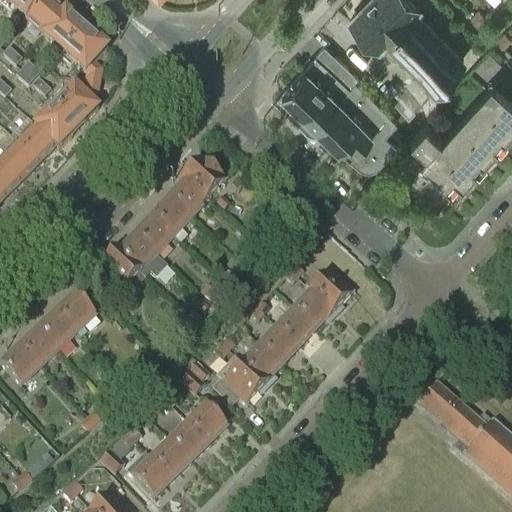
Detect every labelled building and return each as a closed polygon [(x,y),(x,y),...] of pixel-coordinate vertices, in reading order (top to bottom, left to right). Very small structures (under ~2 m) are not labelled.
[(0,0),(0,7),(1,8),(8,0),(0,0)] [(8,0),(1,8),(11,18),(15,13),(25,21),(44,0),(8,0)] [(63,16),(44,0),(25,21),(43,38),(63,16)] [(383,44),(433,91),(464,58),(415,12),(419,7),(410,0),(368,0),(350,20),(379,48),(383,44)] [(485,16),(484,16),(478,10),(471,18),(478,24),(485,16)] [(63,16),(43,38),(54,48),(50,53),(60,62),(87,33),(66,14),(63,16)] [(87,78),(86,85),(99,86),(101,74),(93,67),(108,52),(87,33),(60,62),(70,71),(75,67),(87,78)] [(497,42),(504,48),(510,40),(505,34),(497,42)] [(358,77),(324,46),(281,93),(316,125),(356,80),(358,77)] [(4,58),(15,69),(21,63),(9,52),(4,58)] [(488,82),(502,65),(489,54),(474,71),(488,82)] [(17,79),(22,84),(34,72),(28,67),(17,79)] [(31,86),(38,79),(39,77),(34,72),(22,84),(28,89),(31,86)] [(52,93),(38,79),(31,86),(45,100),(52,93)] [(356,80),(316,125),(369,172),(401,136),(389,125),(397,117),(356,80)] [(0,95),(5,100),(11,94),(0,83),(0,95)] [(50,104),(78,132),(98,112),(90,105),(97,97),(99,86),(86,85),(85,91),(81,95),(74,89),(64,99),(59,95),(50,104)] [(416,145),(409,153),(418,161),(405,175),(436,203),(450,187),(446,184),(453,176),(462,184),(476,169),(473,166),(480,158),(483,161),(497,146),(494,142),(501,135),(504,138),(511,129),(511,100),(496,86),(446,141),(425,123),(411,138),(419,145),(417,146),(416,145)] [(58,152),(78,132),(50,104),(40,114),(45,119),(35,129),(55,150),(58,152)] [(55,150),(35,129),(18,146),(38,167),(55,150)] [(1,163),(22,184),(38,167),(18,146),(1,163)] [(201,162),(183,181),(208,203),(225,184),(201,162)] [(0,164),(0,195),(6,200),(22,184),(1,163),(0,164)] [(191,222),(208,203),(183,181),(178,187),(180,188),(168,201),(191,222)] [(168,201),(151,219),(174,240),(191,222),(168,201)] [(215,207),(223,214),(228,208),(220,201),(215,207)] [(311,235),(318,228),(303,215),(297,223),(311,235)] [(157,258),(174,240),(151,219),(134,238),(157,258)] [(115,254),(140,277),(145,282),(150,276),(156,281),(157,281),(160,283),(170,272),(167,270),(168,269),(157,258),(134,238),(122,250),(121,249),(115,254)] [(257,248),(265,255),(271,249),(263,242),(257,248)] [(259,261),(265,255),(257,248),(251,254),(259,261)] [(122,296),(140,277),(115,254),(98,273),(122,296)] [(247,275),(232,260),(224,268),(240,282),(247,275)] [(304,288),(310,294),(334,316),(352,298),(346,293),(356,282),(338,265),(334,270),(329,276),(328,275),(319,284),(314,279),(304,288)] [(290,274),(297,281),(303,275),(295,268),(290,274)] [(297,281),(290,274),(284,280),(292,287),(297,281)] [(222,285),(229,292),(235,286),(228,279),(222,285)] [(224,298),(229,292),(222,285),(216,291),(224,298)] [(223,302),(207,287),(198,296),(214,312),(223,302)] [(334,316),(310,294),(293,312),(315,333),(327,320),(329,322),(334,316)] [(56,315),(76,336),(95,318),(75,297),(56,315)] [(210,313),(197,300),(190,307),(203,320),(210,313)] [(261,305),(255,311),(262,318),(268,311),(261,305)] [(262,318),(255,311),(249,317),(257,324),(262,318)] [(293,312),(276,330),(298,351),(315,333),(293,312)] [(56,315),(37,332),(57,354),(76,336),(56,315)] [(187,322),(195,329),(201,323),(193,316),(187,322)] [(189,335),(195,329),(187,322),(181,328),(189,335)] [(281,369),(298,351),(276,330),(258,348),(281,369)] [(37,332),(18,350),(39,371),(57,354),(37,332)] [(159,337),(150,346),(164,360),(173,351),(159,337)] [(220,347),(228,355),(234,349),(226,341),(220,347)] [(222,361),(228,355),(220,347),(214,353),(222,361)] [(258,348),(241,367),(265,389),(270,384),(269,382),(281,369),(258,348)] [(0,368),(19,389),(39,371),(18,350),(0,367),(0,368)] [(208,389),(211,392),(231,411),(240,401),(247,408),(265,389),(241,367),(234,360),(208,389)] [(195,366),(189,372),(202,386),(208,379),(195,366)] [(189,376),(180,385),(195,399),(204,390),(189,376)] [(122,386),(130,394),(134,398),(140,392),(128,380),(122,386)] [(128,403),(134,398),(130,394),(122,386),(117,392),(120,395),(111,404),(120,413),(129,404),(128,403)] [(436,388),(419,408),(463,447),(457,453),(511,501),(511,443),(486,421),(480,427),(436,388)] [(164,402),(172,410),(178,404),(171,396),(164,402)] [(172,410),(164,402),(158,408),(166,416),(172,410)] [(206,408),(187,426),(207,447),(226,429),(206,408)] [(86,422),(93,429),(100,423),(92,416),(86,422)] [(87,436),(93,429),(86,422),(80,428),(87,436)] [(189,465),(207,447),(187,426),(169,444),(189,465)] [(134,432),(128,438),(135,446),(141,440),(134,432)] [(131,453),(129,451),(135,446),(128,438),(122,444),(121,443),(112,451),(123,461),(131,453)] [(169,444),(151,461),(151,462),(171,483),(189,465),(169,444)] [(100,463),(115,478),(123,469),(109,454),(100,463)] [(24,476),(31,483),(54,464),(47,456),(24,476)] [(151,462),(151,461),(146,456),(127,475),(152,501),(171,483),(151,462)] [(24,489),(31,483),(24,476),(18,481),(24,489)] [(18,494),(24,489),(18,481),(11,486),(18,494)] [(75,485),(69,491),(76,498),(82,493),(75,485)] [(76,498),(69,491),(62,496),(69,504),(76,498)] [(93,511),(123,511),(110,497),(93,511)]
